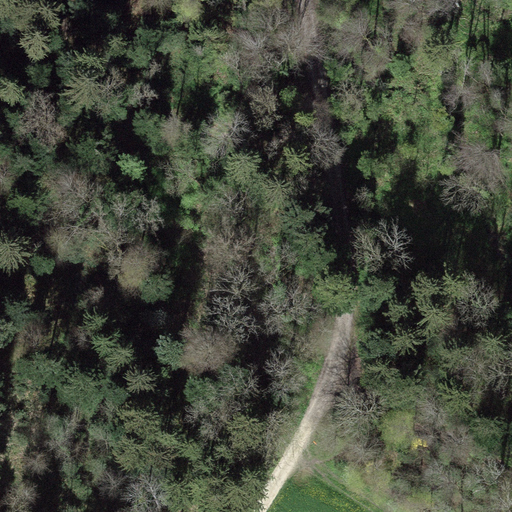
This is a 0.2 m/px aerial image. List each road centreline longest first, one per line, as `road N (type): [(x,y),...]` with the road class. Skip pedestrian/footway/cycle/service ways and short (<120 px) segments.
road 1 (track): [(322,394),(348,303),(308,0)]
road 2 (track): [(255,511),(322,394)]
